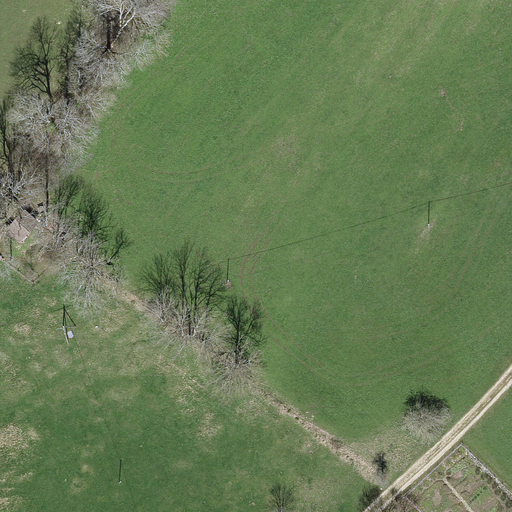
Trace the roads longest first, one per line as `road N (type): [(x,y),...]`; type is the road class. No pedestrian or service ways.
road 1 (track): [(0,380),(43,354),(239,161),(472,0)]
road 2 (track): [(511,380),(377,511)]
